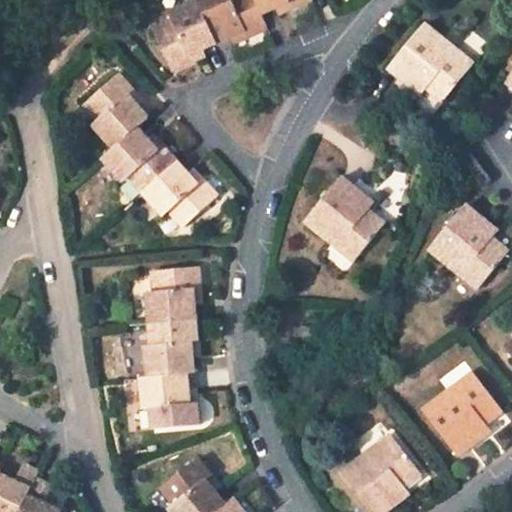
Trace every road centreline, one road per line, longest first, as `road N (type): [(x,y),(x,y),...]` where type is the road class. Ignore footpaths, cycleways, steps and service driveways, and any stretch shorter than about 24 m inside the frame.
road 1 (residential): [(394,0),(319,88),(259,213),(249,294),(257,412),(308,511)]
road 2 (residential): [(25,77),(92,452),(112,511)]
road 3 (unknown): [(259,213),(198,107),(202,84),(251,58),(353,48)]
